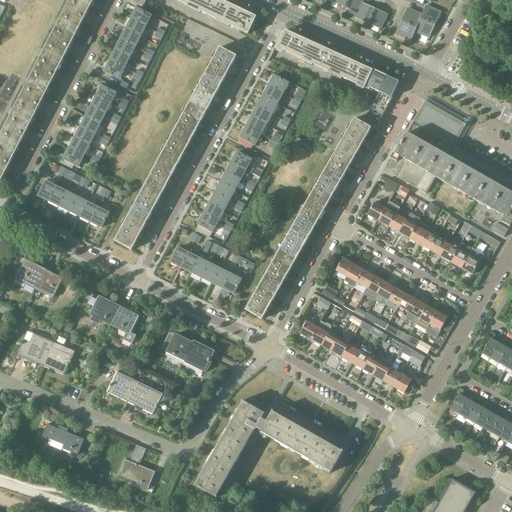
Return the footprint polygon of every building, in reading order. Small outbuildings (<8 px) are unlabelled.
[(70,0),(66,9),(84,18),(93,0),(70,0)] [(197,0),(175,0),(194,9),(197,0)] [(197,0),(194,9),(221,22),(229,4),(221,0),(197,0)] [(357,13),(362,3),(362,0),(347,0),(344,7),(357,13)] [(374,9),(362,3),(357,13),(355,17),(368,23),(374,9)] [(248,35),(256,17),(229,4),(221,22),(248,35)] [(420,19),(435,25),(441,12),(426,6),(422,15),(420,19)] [(146,26),(151,16),(137,8),(131,19),(146,26)] [(416,28),(420,19),(422,15),(408,8),(402,21),(416,28)] [(50,38),(69,48),(84,18),(66,9),(50,38)] [(387,15),(374,9),(368,23),(381,29),(387,15)] [(126,29),(140,37),(146,26),(131,19),(126,29)] [(429,38),(435,25),(420,19),(416,28),(415,32),(429,38)] [(410,41),(415,32),(416,28),(402,21),(396,34),(410,41)] [(120,40),(135,47),(140,37),(126,29),(120,40)] [(305,63),(314,44),(285,30),(276,49),(305,63)] [(50,38),(35,68),(54,78),(69,48),(50,38)] [(120,40),(115,50),(129,58),(135,47),(120,40)] [(334,76),(343,57),(314,44),(305,63),(334,76)] [(205,75),(222,84),(237,56),(220,47),(205,75)] [(115,50),(110,61),(124,68),(128,70),(131,66),(126,64),(129,58),(115,50)] [(363,89),(372,70),(343,57),(334,76),(363,89)] [(119,79),(124,68),(110,61),(104,71),(119,79)] [(35,68),(20,97),(39,107),(54,78),(35,68)] [(378,95),(387,76),(373,70),(372,70),(363,89),(368,92),(368,101),(373,104),(378,95)] [(205,75),(190,102),(207,112),(222,84),(205,75)] [(283,94),(288,83),(274,75),(268,86),(283,94)] [(391,97),(399,82),(387,76),(378,95),(373,104),(368,101),(367,112),(368,112),(366,117),(378,123),(392,98),(391,97)] [(101,86),(96,96),(110,104),(116,93),(101,86)] [(268,86),(263,96),(277,104),(283,94),(268,86)] [(96,96),(91,107),(105,114),(110,104),(96,96)] [(277,104),(263,96),(257,107),(272,114),(277,104)] [(24,137),(39,107),(20,97),(5,127),(24,137)] [(300,103),(293,99),(290,106),(297,110),(300,103)] [(396,150),(391,159),(393,159),(390,166),(397,170),(394,175),(426,193),(435,176),(505,216),(501,222),(510,227),(511,222),(511,216),(509,215),(511,210),(511,185),(451,150),(466,125),(426,101),(413,123),(397,151),(396,150)] [(207,112),(190,102),(175,130),(192,139),(207,112)] [(100,125),(104,127),(106,122),(102,120),(105,114),(91,107),(85,117),(100,125)] [(257,107),(252,117),(266,125),(272,114),(257,107)] [(80,128),(94,135),(100,125),(85,117),(80,128)] [(266,125),(252,117),(246,127),(260,135),(266,125)] [(371,128),(355,118),(338,147),(355,156),(371,128)] [(5,127),(0,136),(0,161),(9,166),(24,137),(5,127)] [(260,135),(246,127),(240,138),(255,145),(260,135)] [(74,138),(89,146),(94,135),(80,128),(74,138)] [(160,158),(177,167),(192,139),(175,130),(160,158)] [(271,141),(278,144),(280,140),(273,136),(271,141)] [(74,138),(69,149),(84,156),(89,146),(74,138)] [(109,143),(102,139),(98,147),(105,151),(109,143)] [(278,144),(271,141),(267,147),(274,151),(278,144)] [(338,147),(335,152),(323,174),(340,184),(355,156),(338,147)] [(84,156),(69,149),(64,159),(78,167),(84,156)] [(237,152),(231,162),(251,173),(253,168),(248,166),(251,160),(237,152)] [(145,186),(162,195),(177,167),(160,158),(145,186)] [(0,180),(1,181),(9,166),(0,161),(0,180)] [(251,173),(231,162),(226,173),(240,180),(246,170),(251,173)] [(253,174),(260,178),(264,169),(262,168),(262,169),(257,167),(253,174)] [(220,183),(235,191),(240,180),(226,173),(220,183)] [(72,181),(83,186),(86,179),(82,177),(75,174),(72,181)] [(323,174),(307,202),(324,211),(340,184),(323,174)] [(383,187),(394,193),(399,185),(388,179),(383,187)] [(38,196),(49,201),(56,187),(46,181),(38,196)] [(215,193),(229,201),(235,191),(220,183),(215,193)] [(254,188),(248,184),(245,190),(251,193),(254,188)] [(162,195),(145,186),(130,213),(147,223),(162,195)] [(67,192),(56,187),(49,201),(59,206),(67,192)] [(408,194),(409,191),(402,187),(402,188),(398,194),(405,198),(408,194)] [(59,206),(70,212),(77,197),(67,192),(59,206)] [(209,204),(223,211),(229,201),(215,193),(209,204)] [(83,200),(77,197),(70,212),(80,217),(88,203),(90,198),(86,195),(83,200)] [(324,211),(307,202),(291,229),(308,239),(324,211)] [(368,215),(378,221),(385,208),(375,202),(368,215)] [(80,217),(91,222),(98,208),(88,203),(80,217)] [(209,204),(204,214),(218,222),(223,211),(209,204)] [(243,209),(236,205),(233,211),(239,214),(240,212),(241,213),(243,209)] [(109,213),(98,208),(91,222),(102,228),(109,213)] [(378,221),(388,227),(395,214),(385,208),(378,221)] [(130,213),(115,241),(132,250),(147,223),(130,213)] [(218,222),(204,214),(198,224),(212,232),(218,222)] [(388,227),(399,233),(406,220),(395,214),(388,227)] [(416,226),(406,220),(399,233),(409,239),(416,226)] [(492,231),(503,238),(508,230),(497,223),(492,231)] [(427,232),(416,226),(409,239),(420,245),(427,232)] [(291,229),(276,257),(293,266),(308,239),(291,229)] [(430,250),(437,238),(427,232),(420,245),(430,250)] [(448,244),(437,238),(430,250),(440,256),(448,244)] [(449,242),(448,244),(440,256),(451,262),(460,246),(455,243),(454,244),(449,242)] [(462,243),(460,246),(451,262),(462,269),(469,256),(473,249),(462,243)] [(171,262),(181,268),(188,253),(178,248),(171,262)] [(199,258),(188,253),(181,268),(192,273),(199,258)] [(479,262),(469,256),(462,269),(472,275),(479,262)] [(293,266),(276,257),(260,284),(277,293),(293,266)] [(199,258),(192,273),(202,278),(209,264),(199,258)] [(336,271),(346,276),(353,264),(343,258),(336,271)] [(16,279),(35,289),(45,269),(26,260),(16,279)] [(220,269),(209,264),(202,278),(213,283),(220,269)] [(354,287),(356,282),(363,270),(353,264),(346,276),(343,281),(348,283),(349,285),(352,287),(354,287)] [(58,276),(45,269),(35,289),(53,298),(62,281),(57,279),(58,276)] [(213,283),(223,289),(231,274),(220,269),(213,283)] [(367,288),(374,276),(363,270),(356,282),(367,288)] [(241,279),(231,274),(223,289),(234,294),(241,279)] [(367,288),(377,294),(384,282),(374,276),(367,288)] [(383,300),(386,302),(395,288),(384,282),(377,294),(374,300),(380,304),(383,300)] [(245,310),(262,320),(277,293),(260,284),(245,310)] [(322,294),(332,300),(337,291),(327,285),(322,294)] [(405,294),(395,288),(386,302),(387,303),(385,305),(390,307),(390,309),(394,311),(395,311),(405,294)] [(92,293),(84,310),(94,315),(92,319),(101,324),(103,320),(110,324),(119,306),(98,296),(92,293)] [(396,311),(399,306),(408,312),(415,300),(405,294),(395,311),(396,311)] [(332,300),(342,306),(345,302),(335,296),(332,300)] [(326,311),(330,304),(319,297),(315,305),(326,311)] [(346,300),(343,306),(351,311),(354,305),(346,300)] [(408,312),(419,318),(426,306),(415,300),(408,312)] [(119,306),(110,324),(126,332),(122,340),(132,345),(136,335),(131,333),(139,316),(119,306)] [(426,306),(419,318),(429,324),(437,312),(426,306)] [(437,312),(429,324),(440,330),(448,318),(437,312)] [(361,321),(351,315),(348,320),(358,326),(361,321)] [(375,324),(384,329),(387,324),(381,321),(378,319),(377,319),(375,324)] [(310,339),(317,327),(307,321),(300,334),(310,339)] [(310,339),(320,345),(327,333),(317,327),(310,339)] [(382,333),(372,328),(370,332),(380,337),(382,333)] [(169,332),(161,348),(167,351),(166,352),(167,353),(168,351),(173,353),(172,354),(176,356),(176,355),(185,359),(184,361),(184,362),(193,343),(175,335),(169,332)] [(482,353),(490,358),(497,346),(495,345),(497,342),(493,340),(495,335),(491,332),(491,333),(488,338),(490,339),(486,347),(482,353)] [(338,339),(327,333),(320,345),(331,351),(338,339)] [(490,358),(498,363),(505,351),(503,349),(505,347),(501,345),(503,339),(500,337),(497,342),(495,345),(497,346),(490,358)] [(32,339),(24,357),(25,358),(25,357),(44,365),(52,347),(32,339)] [(348,345),(338,339),(331,351),(341,357),(348,345)] [(420,340),(419,342),(416,347),(427,354),(431,346),(420,340)] [(193,343),(184,362),(185,362),(185,361),(203,370),(202,374),(213,352),(214,352),(194,342),(193,343)] [(498,363),(507,367),(511,357),(511,354),(511,353),(511,351),(509,349),(511,344),(508,342),(505,347),(503,349),(505,351),(498,363)] [(101,343),(99,348),(104,351),(107,346),(101,343)] [(359,351),(348,345),(341,357),(352,363),(359,351)] [(404,345),(403,345),(399,351),(410,357),(414,351),(408,348),(404,345)] [(52,347),(44,365),(64,374),(64,375),(70,363),(71,363),(71,362),(70,361),(74,352),(62,347),(60,351),(52,347)] [(362,369),(369,357),(359,351),(352,363),(362,369)] [(419,367),(425,357),(414,351),(410,357),(408,361),(419,367)] [(362,369),(372,375),(379,363),(369,357),(362,369)] [(140,361),(141,361),(143,367),(150,365),(148,358),(140,361)] [(372,375),(383,381),(390,368),(379,363),(372,375)] [(383,381),(393,387),(400,374),(390,368),(383,381)] [(128,401),(137,383),(117,373),(118,372),(117,371),(111,384),(110,386),(107,392),(108,391),(128,401)] [(401,375),(400,374),(393,387),(404,393),(412,381),(405,377),(406,376),(402,373),(401,375)] [(157,405),(158,405),(158,404),(158,405),(162,407),(165,402),(166,398),(162,395),(163,394),(162,394),(162,395),(137,383),(128,401),(153,413),(152,414),(153,415),(157,405)] [(464,390),(459,388),(457,393),(458,394),(454,402),(450,409),(459,414),(466,401),(464,400),(465,398),(461,396),(464,390)] [(468,393),(465,398),(464,400),(466,401),(459,414),(467,418),(474,406),(472,405),(473,403),(469,400),(472,395),(468,393)] [(476,397),(473,403),(472,405),(474,406),(467,418),(475,423),(482,411),(480,410),(481,407),(477,405),(480,400),(476,397)] [(242,400),(226,429),(248,441),(254,430),(255,430),(265,413),(242,400)] [(484,402),(481,407),(480,410),(482,411),(475,423),(483,428),(490,415),(488,414),(489,412),(485,410),(488,404),(484,402)] [(483,428),(491,432),(498,420),(496,419),(498,417),(494,414),(496,409),(492,407),(489,412),(488,414),(490,415),(483,428)] [(260,433),(274,441),(287,418),(273,410),(260,433)] [(500,411),(498,417),(496,419),(498,420),(491,432),(499,437),(506,425),(504,424),(506,421),(502,419),(504,414),(500,411)] [(511,417),(509,416),(506,421),(504,424),(506,425),(499,437),(508,442),(511,433),(511,424),(510,424),(511,419),(511,417)] [(274,441),(302,457),(315,434),(287,418),(274,441)] [(59,429),(51,426),(47,424),(42,437),(50,441),(51,440),(65,446),(64,450),(77,455),(84,439),(65,431),(66,428),(60,426),(59,429)] [(450,432),(455,435),(458,429),(453,427),(450,432)] [(232,469),(248,441),(226,429),(210,457),(232,469)] [(343,450),(315,434),(302,457),(330,473),(343,450)] [(125,460),(118,475),(134,482),(133,485),(152,492),(154,487),(150,485),(155,472),(137,465),(143,450),(136,447),(130,462),(125,460)] [(232,469),(210,457),(194,485),(216,497),(232,469)] [(465,511),(476,493),(452,479),(438,503),(431,499),(423,511),(465,511)]
